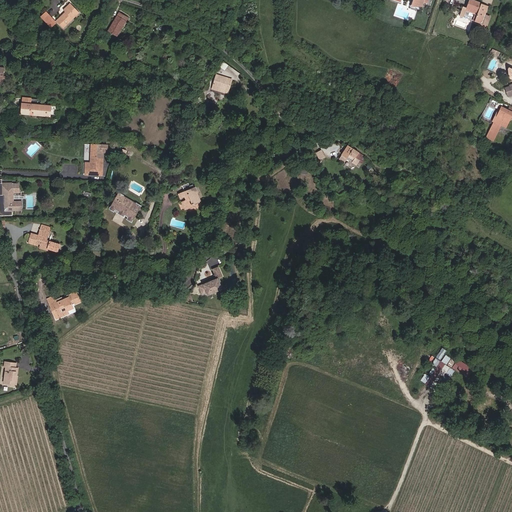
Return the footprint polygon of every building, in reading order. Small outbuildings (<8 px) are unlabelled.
[(483,17),(487,8),(481,5),(481,4),(471,0),(469,0),(466,8),(478,13),(475,21),(481,24),(480,26),(481,27),(483,28),(483,27),(485,28),(488,21),(483,19),(483,17)] [(69,14),(78,19),(84,13),(75,4),(67,12),(69,14)] [(466,8),(463,6),(459,16),(463,17),(465,10),(475,14),(473,21),(475,21),(478,13),(466,8)] [(50,14),(45,19),(56,30),(61,25),(50,14)] [(68,29),(78,19),(69,14),(61,22),(68,29)] [(119,40),(122,36),(129,40),(139,22),(132,18),(131,20),(121,15),(110,34),(119,40)] [(43,44),(38,40),(34,48),(39,51),(43,44)] [(232,80),(217,75),(213,86),(228,91),(232,80)] [(20,103),(18,114),(51,116),(51,106),(20,103)] [(511,118),(511,115),(511,110),(508,109),(502,106),(500,109),(494,122),(486,137),(493,141),(502,124),(505,116),(506,115),(511,118)] [(494,122),(500,109),(499,108),(492,121),(494,122)] [(506,126),(510,119),(505,116),(502,124),(506,126)] [(90,145),(89,151),(88,164),(84,163),(83,175),(99,176),(100,152),(105,152),(106,146),(90,145)] [(362,154),(348,145),(342,155),(346,158),(349,153),(358,159),(362,154)] [(197,187),(195,188),(193,184),(189,186),(188,184),(182,186),(185,192),(180,194),(181,198),(186,196),(188,201),(183,203),(186,210),(195,206),(194,204),(202,201),(197,187)] [(10,204),(11,194),(17,195),(18,186),(11,186),(11,185),(2,185),(2,197),(0,196),(0,217),(19,218),(20,204),(10,204)] [(142,206),(137,204),(136,206),(122,199),(124,197),(119,194),(111,211),(115,214),(117,211),(120,213),(126,216),(131,218),(129,221),(133,224),(142,206)] [(137,204),(124,197),(122,199),(136,206),(137,204)] [(47,242),(49,234),(41,232),(38,238),(31,235),(29,244),(38,247),(39,245),(42,245),(41,248),(49,250),(58,253),(60,246),(47,242)] [(211,266),(219,263),(215,252),(209,254),(211,258),(208,259),(211,266)] [(221,275),(217,265),(209,268),(214,278),(200,284),(196,286),(199,295),(204,293),(205,296),(221,289),(216,278),(221,275)] [(56,304),(50,306),(55,317),(62,314),(61,311),(65,309),(67,312),(67,313),(74,310),(72,305),(74,304),(75,306),(81,303),(77,295),(71,297),(72,299),(70,300),(63,303),(62,301),(56,304)] [(67,312),(62,314),(55,317),(57,323),(69,317),(67,313),(67,312)] [(441,359),(447,349),(442,346),(436,357),(441,359)] [(467,374),(471,366),(445,354),(441,362),(467,374)] [(434,358),(431,364),(436,366),(433,373),(443,378),(445,375),(450,377),(455,368),(434,358)] [(15,376),(17,377),(18,369),(16,368),(16,363),(4,362),(4,366),(6,367),(4,383),(13,385),(15,376)]
